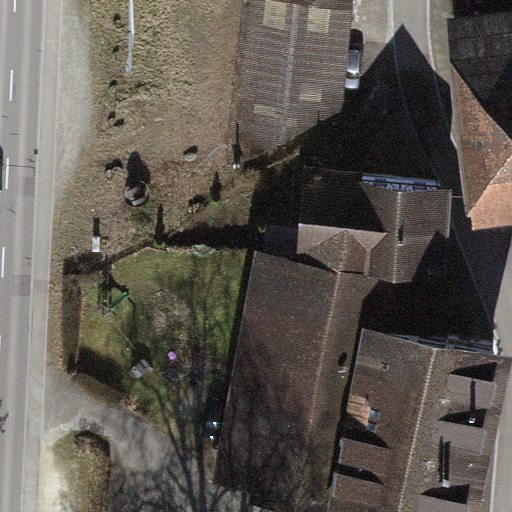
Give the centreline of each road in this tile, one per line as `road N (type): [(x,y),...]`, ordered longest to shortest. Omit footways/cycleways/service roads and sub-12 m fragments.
road 1 (secondary): [(0,425),(19,0)]
road 2 (residential): [(416,0),(413,43),(461,245),(511,312)]
